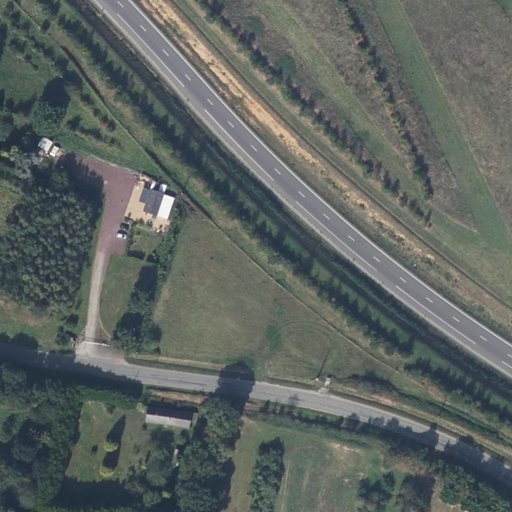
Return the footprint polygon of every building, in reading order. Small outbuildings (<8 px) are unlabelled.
[(37,146),(47,152),(53,142),(43,136),(37,146)] [(0,240),(7,242),(17,194),(1,190),(0,193),(0,211),(4,213),(1,225),(0,224),(0,240)] [(163,196),(151,192),(144,213),(156,217),(163,196)] [(173,199),(163,196),(156,217),(167,221),(173,199)] [(198,413),(144,405),(142,421),(189,428),(190,423),(196,424),(198,413)] [(176,449),(171,463),(178,465),(182,450),(176,449)]
